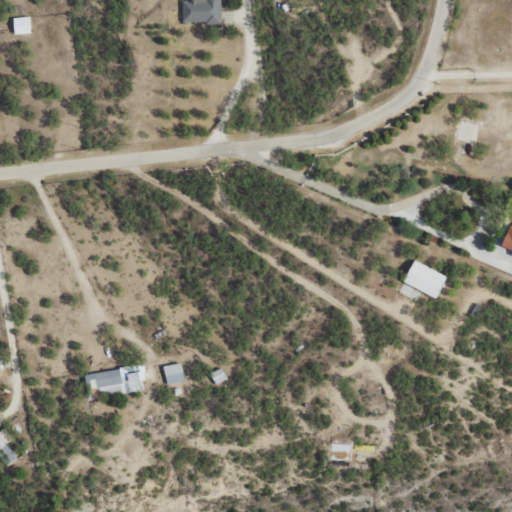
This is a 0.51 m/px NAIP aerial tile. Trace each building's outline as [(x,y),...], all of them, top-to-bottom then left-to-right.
[(182,1),(182,23),(221,22),(220,0),(192,0),(193,1),(182,1)] [(13,18),(15,34),(31,33),(29,16),(13,18)] [(502,247),(511,250),(511,252),(511,256),(511,226),(509,225),(502,247)] [(421,292),(435,298),(446,276),(414,260),(399,293),(417,301),(421,292)] [(163,367),(167,385),(185,381),(181,363),(163,367)] [(88,398),(118,394),(141,390),(138,366),(84,374),(88,398)] [(216,384),(227,378),(221,368),(210,374),(216,384)] [(17,459),(6,443),(11,439),(3,429),(0,430),(0,456),(7,466),(17,459)]
